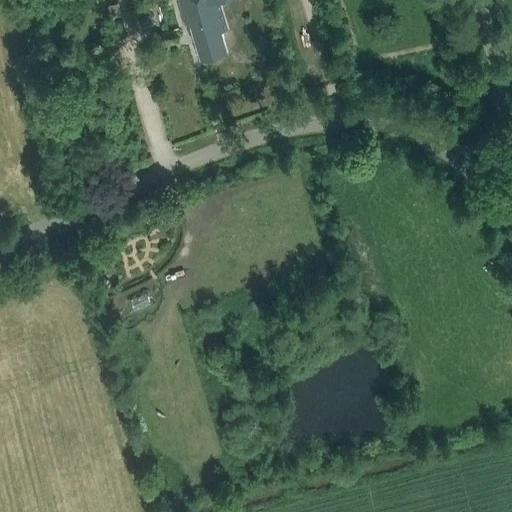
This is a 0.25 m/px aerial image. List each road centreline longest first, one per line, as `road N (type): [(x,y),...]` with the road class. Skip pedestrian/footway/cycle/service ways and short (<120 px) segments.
road 1 (unclassified): [(0,241),(247,132),(351,117),(421,130),(472,165)]
road 2 (unclassified): [(472,165),(493,106),(489,0)]
